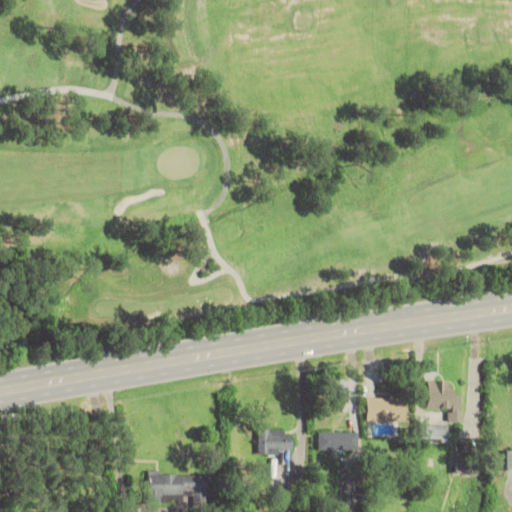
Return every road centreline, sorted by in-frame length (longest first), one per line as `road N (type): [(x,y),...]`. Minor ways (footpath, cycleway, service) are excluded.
road 1 (trunk): [(511,307),(0,389)]
road 2 (residential): [(114,369),(113,511)]
